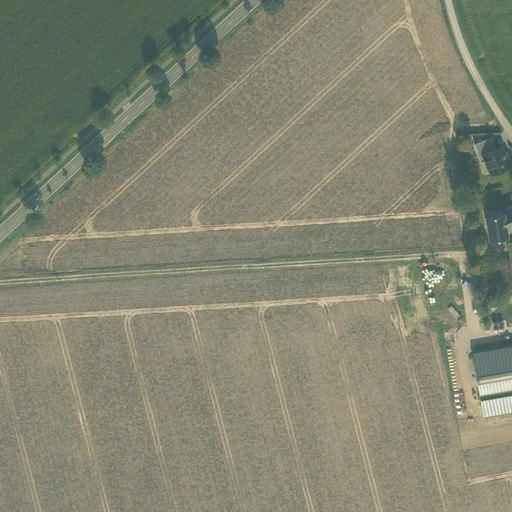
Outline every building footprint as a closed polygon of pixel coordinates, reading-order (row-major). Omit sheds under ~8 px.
[(474,144),(477,150),(493,143),(491,136),(474,144)] [(479,155),(486,153),(485,152),(495,148),(493,143),(477,150),(479,155)] [(485,160),(491,173),(511,165),(508,157),(506,158),(501,145),(495,148),(485,152),(486,153),(488,158),(485,160)] [(508,232),(511,230),(511,204),(503,209),(504,212),(505,212),(508,232)] [(490,238),(490,239),(491,238),(508,236),(509,236),(508,232),(505,212),(504,212),(487,215),(486,215),(487,216),(490,238)] [(511,252),(510,253),(510,254),(510,255),(511,258),(501,260),(507,296),(511,295),(511,252)] [(493,297),(485,304),(492,311),(500,304),(493,297)] [(511,346),(474,353),(484,414),(511,409),(511,346)]
